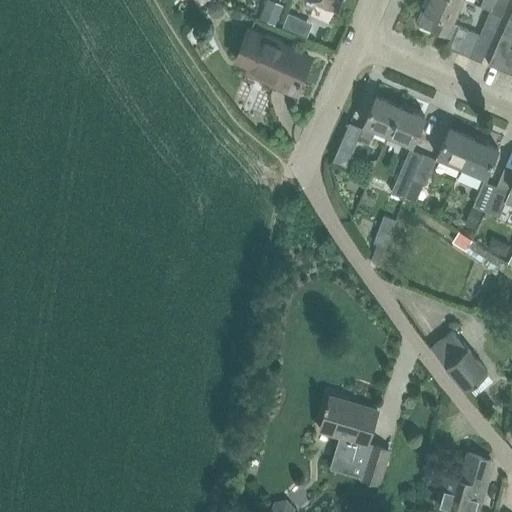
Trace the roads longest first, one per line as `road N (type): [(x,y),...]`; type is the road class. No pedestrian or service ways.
road 1 (residential): [(511,465),(392,317),(303,170),(359,44)]
road 2 (residential): [(511,115),(359,44)]
